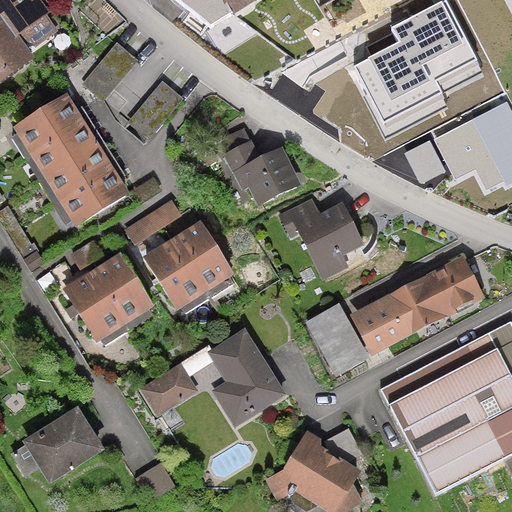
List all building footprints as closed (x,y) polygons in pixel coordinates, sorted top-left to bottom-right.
[(49,12),(41,0),(0,0),(0,81),(34,57),(24,43),(30,39),(36,46),(58,30),(46,14),(49,12)] [(225,0),(178,0),(210,25),(232,11),(225,0)] [(225,0),(232,11),(234,14),(256,0),(225,0)] [(477,60),(446,0),(444,0),(391,27),(398,42),(353,65),(383,124),(443,93),(437,80),(477,60)] [(138,60),(117,42),(81,84),(103,102),(138,60)] [(183,98),(162,80),(127,123),(149,140),(183,98)] [(77,108),(67,92),(13,126),(17,134),(72,221),(76,226),(130,192),(121,178),(77,108)] [(511,112),(507,102),(434,139),(454,179),(475,169),(486,190),(504,181),(506,186),(511,183),(511,112)] [(77,108),(121,178),(126,176),(82,106),(77,108)] [(258,206),(301,184),(282,146),(261,156),(252,139),(250,140),(244,128),(219,140),(225,153),(224,154),(242,191),(248,188),(258,206)] [(72,221),(17,134),(11,138),(66,224),(72,221)] [(429,140),(404,153),(420,185),(446,172),(429,140)] [(319,212),(312,198),(278,215),(290,239),(300,234),(322,280),(349,267),(343,255),(364,245),(343,201),(319,212)] [(172,200),(124,229),(135,246),(182,216),(172,200)] [(8,206),(0,211),(0,219),(20,252),(32,244),(8,206)] [(235,274),(201,220),(143,256),(177,310),(181,308),(230,277),(235,274)] [(95,240),(70,255),(80,271),(104,256),(95,240)] [(44,263),(36,251),(23,259),(31,271),(44,263)] [(154,306),(120,253),(63,288),(97,342),(101,340),(149,309),(154,306)] [(484,297),(463,256),(350,314),(371,356),(484,297)] [(230,277),(181,308),(185,313),(234,283),(230,277)] [(369,357),(339,303),(305,322),(336,376),(369,357)] [(149,309),(101,340),(104,346),(153,316),(149,309)] [(511,323),(511,321),(489,332),(511,375),(511,323)] [(288,394),(245,327),(211,348),(206,351),(213,362),(225,381),(212,390),(235,427),(288,394)] [(511,375),(489,332),(379,389),(435,496),(504,460),(511,474),(511,375)] [(208,345),(180,363),(189,377),(213,362),(206,351),(211,348),(208,345)] [(189,377),(180,363),(139,389),(157,417),(199,392),(189,377)] [(104,449),(78,405),(21,439),(25,445),(11,454),(25,476),(40,467),(49,482),(104,449)] [(348,427),(324,441),(328,450),(347,461),(362,454),(348,427)] [(353,482),(361,470),(347,461),(328,450),(321,446),(321,438),(307,430),(283,468),(284,469),(265,480),(277,501),(288,493),(294,489),(319,506),(328,511),(335,511),(353,482)] [(175,486),(160,462),(136,478),(150,501),(175,486)] [(353,482),(335,511),(346,511),(363,503),(353,482)] [(294,489),(288,493),(294,504),(306,511),(307,511),(319,506),(294,489)]
